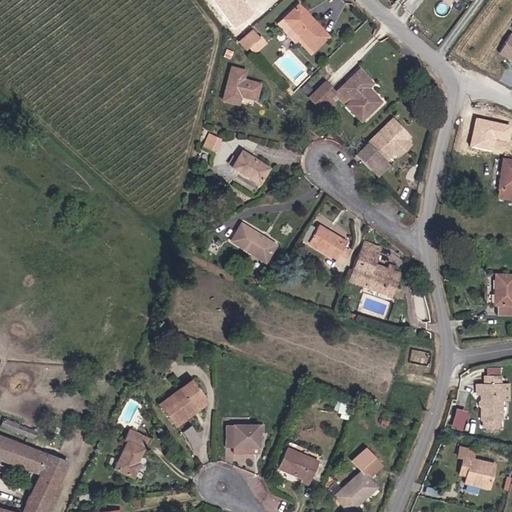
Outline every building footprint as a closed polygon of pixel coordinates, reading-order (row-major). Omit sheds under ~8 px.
[(328,37),(298,4),(277,24),(294,43),(296,40),(301,36),(314,50),(328,37)] [(258,36),(263,33),(258,24),(253,27),(258,36)] [(248,47),(258,38),(251,30),(238,42),(246,50),(248,47)] [(511,35),(509,34),(498,53),(511,60),(511,35)] [(314,50),(301,36),(296,40),(310,54),(314,50)] [(254,54),(265,43),(260,37),(258,38),(248,47),(254,54)] [(255,100),(259,84),(243,80),(245,71),(231,68),(222,100),(238,104),(240,96),(255,100)] [(380,102),(367,88),(372,83),(359,70),(334,93),(345,105),(351,99),(366,115),(380,102)] [(334,93),(323,82),(307,97),(318,108),(334,93)] [(511,129),(511,125),(477,118),(471,147),(491,151),(494,137),(510,140),(511,129)] [(408,142),(405,140),(396,131),(399,127),(391,119),(367,142),(355,155),(370,170),(382,157),(385,160),(393,151),(396,154),(408,142)] [(214,151),(219,139),(207,134),(202,146),(214,151)] [(398,156),(410,144),(408,142),(396,154),(398,156)] [(268,168),(241,151),(236,158),(232,156),(227,163),(231,166),(230,167),(258,184),(268,168)] [(376,177),(389,164),(385,160),(382,157),(370,170),(376,177)] [(511,160),(502,159),(497,190),(498,190),(496,198),(511,200),(511,160)] [(324,215),(319,223),(345,235),(349,227),(324,215)] [(276,245),(241,224),(231,241),(265,262),(276,245)] [(305,242),(314,228),(309,225),(300,240),(305,242)] [(343,247),(347,242),(319,225),(309,244),(336,260),(334,263),(340,267),(350,251),(343,247)] [(393,289),(399,273),(373,264),(380,248),(364,242),(348,281),(366,288),(369,280),(393,289)] [(511,305),(511,274),(494,275),(493,305),(496,305),(496,315),(511,316),(511,306),(511,305)] [(390,296),(393,289),(369,280),(366,288),(390,296)] [(502,420),(502,401),(509,401),(509,384),(500,384),(500,376),(483,376),(483,384),(476,384),(476,395),(481,395),(481,420),(482,420),(482,428),(501,427),(501,420),(502,420)] [(176,426),(206,403),(189,381),(158,403),(176,426)] [(454,407),(450,427),(462,429),(466,410),(454,407)] [(37,432),(3,419),(0,426),(34,440),(37,432)] [(191,448),(200,444),(192,425),(183,429),(191,448)] [(258,447),(258,425),(225,425),(225,447),(233,447),(258,447)] [(136,463),(148,439),(129,430),(124,440),(127,441),(114,469),(133,478),(139,464),(136,463)] [(44,511),(67,462),(0,435),(0,459),(36,472),(21,511),(16,511),(0,507),(0,511),(44,511)] [(494,464),(472,459),(474,451),(458,447),(456,457),(462,458),(458,475),(466,477),(464,484),(462,491),(486,497),(494,464)] [(347,511),(348,511),(376,487),(368,478),(382,466),(364,448),(350,461),(360,472),(343,488),(333,496),(347,511)] [(306,484),(316,461),(286,449),(278,469),(302,479),(301,482),(306,484)] [(464,484),(466,477),(458,475),(456,482),(464,484)] [(333,496),(343,488),(339,483),(329,492),(333,496)]
